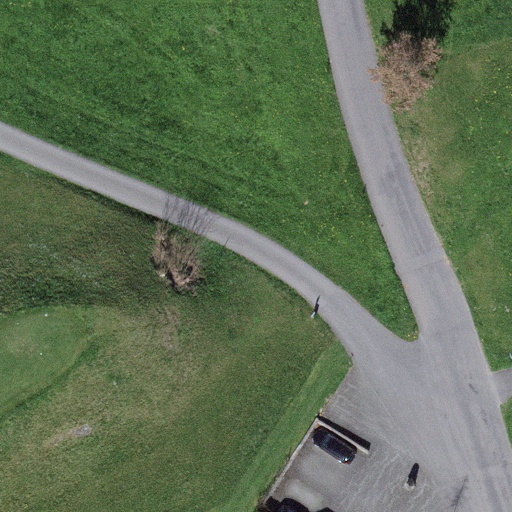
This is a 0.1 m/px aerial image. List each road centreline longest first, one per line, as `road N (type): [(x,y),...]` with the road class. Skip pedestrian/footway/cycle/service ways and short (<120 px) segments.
road 1 (unclassified): [(0,141),(255,255),(381,348),(459,373)]
road 2 (unclassified): [(459,373),(367,119),(336,0)]
road 3 (unclassified): [(505,511),(459,373)]
